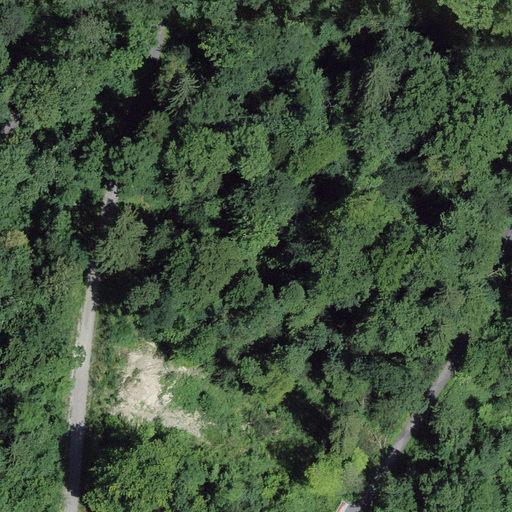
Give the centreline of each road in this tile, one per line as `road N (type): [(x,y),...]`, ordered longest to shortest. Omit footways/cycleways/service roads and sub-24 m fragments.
road 1 (track): [(70,511),(104,216),(156,53),(150,0)]
road 2 (track): [(361,511),(479,318),(511,234)]
road 3 (track): [(107,0),(0,140)]
